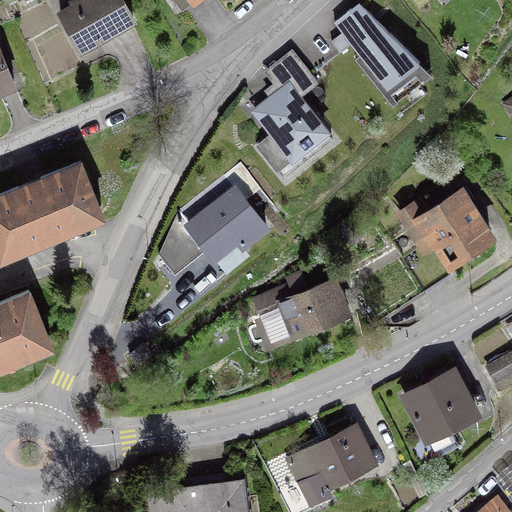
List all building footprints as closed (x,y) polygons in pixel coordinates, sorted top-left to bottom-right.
[(81,47),(133,18),(123,0),(72,0),(74,3),(60,11),(81,47)] [(191,0),(174,0),(181,8),(191,0)] [(419,61),(364,8),(356,14),(351,8),(334,21),(387,87),(419,61)] [(0,88),(14,82),(0,49),(0,88)] [(298,96),(318,80),(309,69),(255,110),(271,130),(256,141),(284,176),(332,138),(298,96)] [(27,183),(0,193),(0,249),(0,250),(20,242),(19,239),(63,221),(64,224),(100,209),(80,161),(41,177),(43,182),(29,188),(27,183)] [(225,173),(178,211),(214,256),(237,238),(242,244),(266,225),(225,173)] [(473,195),(466,185),(421,214),(412,202),(400,210),(414,233),(427,225),(450,261),(490,234),(467,199),(473,195)] [(403,257),(424,289),(450,271),(430,240),(403,257)] [(373,322),(424,289),(403,257),(401,253),(349,287),(373,322)] [(347,311),(334,277),(280,299),(282,304),(259,313),(271,342),(347,311)] [(48,338),(28,290),(0,301),(0,354),(26,344),(28,347),(48,338)] [(501,376),(511,368),(511,352),(494,365),(501,376)] [(454,368),(404,394),(426,436),(476,411),(454,368)] [(355,425),(289,460),(299,480),(278,491),(289,511),(297,511),(330,495),(324,484),(373,459),(355,425)] [(510,496),(511,493),(511,472),(500,483),(510,496)] [(250,511),(245,473),(153,485),(156,511),(250,511)] [(511,511),(497,495),(477,511),(511,511)]
